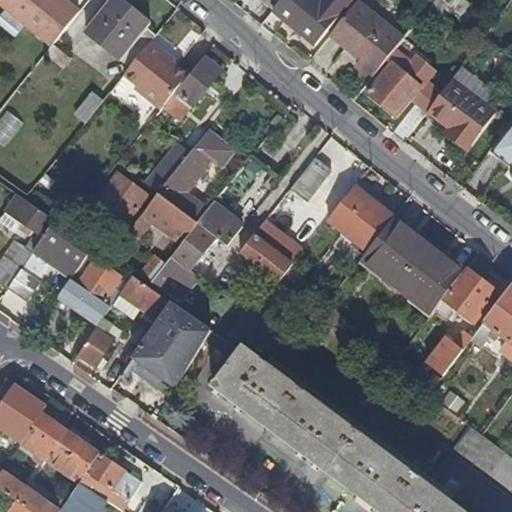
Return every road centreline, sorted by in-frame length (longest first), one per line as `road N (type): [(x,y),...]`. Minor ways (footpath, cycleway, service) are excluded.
road 1 (residential): [(511,256),(192,0)]
road 2 (residential): [(0,343),(23,349),(251,511)]
road 3 (unknown): [(511,509),(273,324)]
